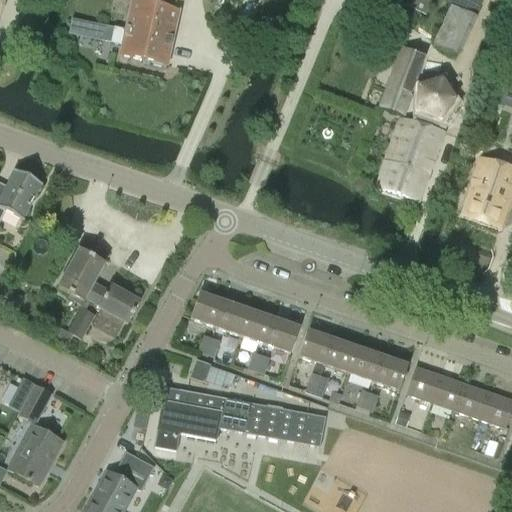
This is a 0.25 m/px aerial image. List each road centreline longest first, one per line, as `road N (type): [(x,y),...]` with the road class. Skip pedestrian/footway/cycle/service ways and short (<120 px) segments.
road 1 (residential): [(511,367),(202,258)]
road 2 (tertiary): [(226,218),(511,323)]
road 3 (tertiary): [(0,139),(226,218)]
road 4 (residential): [(124,401),(202,258)]
road 5 (residential): [(124,401),(0,336)]
road 6 (residential): [(52,511),(77,485),(124,401)]
